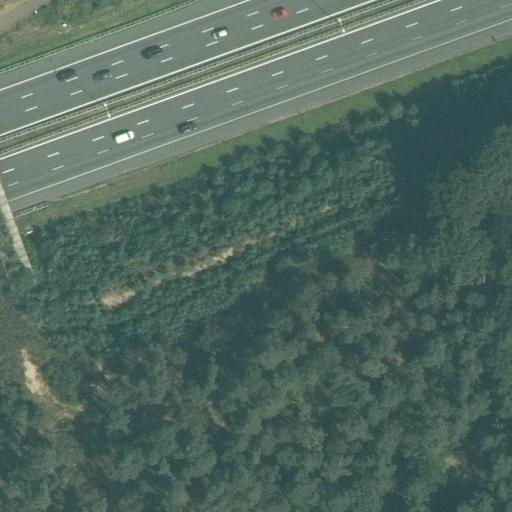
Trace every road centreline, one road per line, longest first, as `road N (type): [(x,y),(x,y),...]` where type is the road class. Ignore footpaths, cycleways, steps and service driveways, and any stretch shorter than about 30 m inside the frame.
road 1 (motorway): [(0,181),(501,0)]
road 2 (motorway): [(311,0),(0,112)]
road 3 (track): [(511,282),(453,145)]
